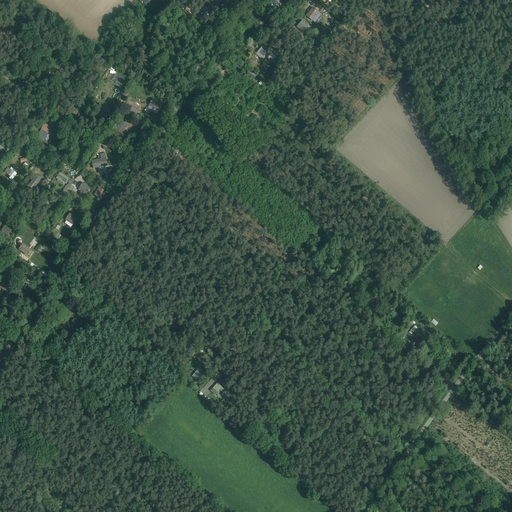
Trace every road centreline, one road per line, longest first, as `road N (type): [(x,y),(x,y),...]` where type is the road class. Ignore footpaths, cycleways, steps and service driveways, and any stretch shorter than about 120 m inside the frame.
road 1 (track): [(232,511),(0,320)]
road 2 (residential): [(369,511),(511,317)]
road 3 (residential): [(4,79),(130,166)]
